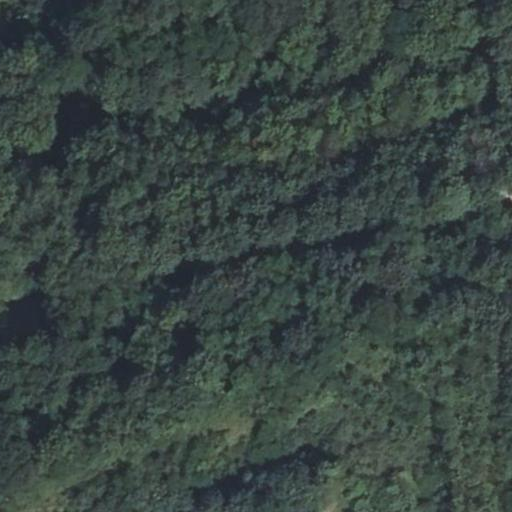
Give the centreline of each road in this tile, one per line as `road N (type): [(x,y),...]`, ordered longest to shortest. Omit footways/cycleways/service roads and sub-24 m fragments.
road 1 (track): [(27,328),(152,283),(505,199)]
road 2 (track): [(0,122),(92,0)]
